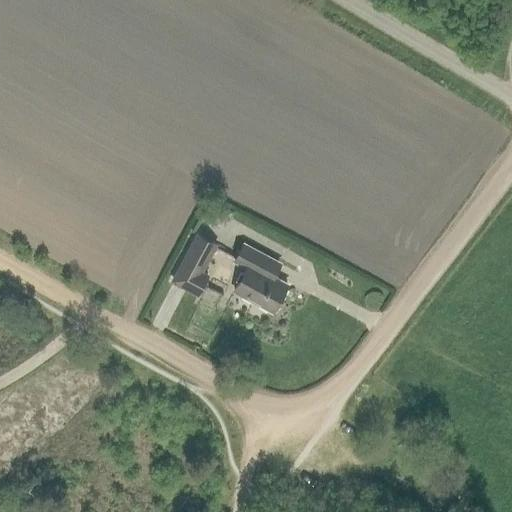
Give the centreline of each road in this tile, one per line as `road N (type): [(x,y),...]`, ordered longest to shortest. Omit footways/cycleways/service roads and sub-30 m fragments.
road 1 (track): [(511,164),(337,392),(293,412),(267,411),(232,391)]
road 2 (unclassified): [(511,98),(343,0)]
road 3 (track): [(232,391),(89,310)]
